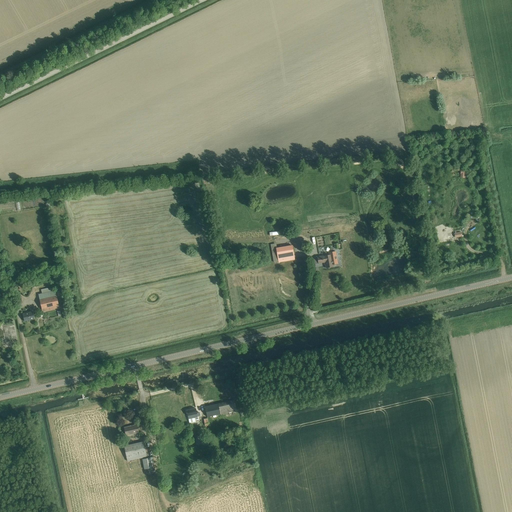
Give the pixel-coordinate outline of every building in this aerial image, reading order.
[(277,262),(294,259),(292,245),(277,248),(279,259),(276,259),(277,262)] [(333,265),(338,264),(336,252),(331,252),(331,255),(317,257),(318,264),(325,262),(326,268),(333,267),(333,265)] [(48,292),(48,288),(41,290),(42,293),(38,294),(42,312),(59,308),(57,296),(56,296),(55,290),(48,292)] [(23,314),(25,321),(34,319),(33,311),(23,314)] [(205,407),(207,417),(236,411),(234,400),(205,407)] [(189,423),(195,422),(194,418),(198,417),(196,409),(187,411),(189,423)] [(124,428),(126,435),(139,433),(137,425),(124,428)] [(124,446),(127,461),(147,457),(144,442),(124,446)] [(142,459),(144,469),(152,468),(150,458),(142,459)]
